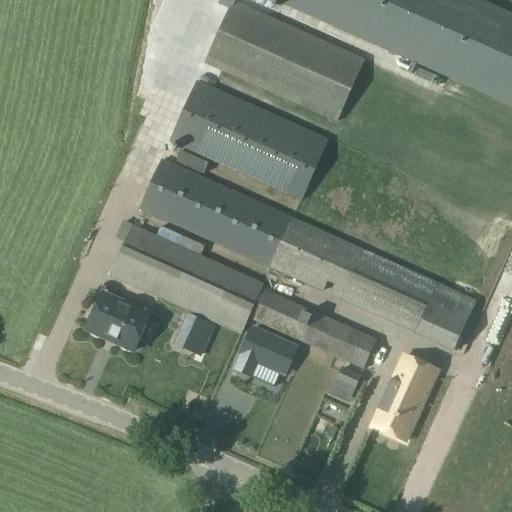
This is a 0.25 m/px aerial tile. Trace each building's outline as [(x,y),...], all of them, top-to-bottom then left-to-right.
[(249,0),(233,0),(204,65),(336,124),(368,53),(249,0)] [(265,0),(511,110),(511,20),(465,0),(265,0)] [(197,81),(169,142),(301,201),(329,141),(197,81)] [(271,270),(293,219),(161,160),(139,211),(271,270)] [(293,219),(271,270),(323,293),(327,283),(344,291),(340,301),(414,334),(413,335),(453,353),(476,301),(293,219)] [(249,320),(363,371),(376,341),(262,290),(264,284),(132,225),(109,277),(242,336),(249,320)] [(135,348),(150,315),(102,294),(85,330),(116,344),(117,340),(135,348)] [(252,325),(233,367),(253,376),(259,363),(285,374),(297,345),(252,325)] [(221,373),(229,356),(220,353),(213,370),(221,373)] [(437,374),(404,358),(372,427),(405,442),(437,374)] [(354,390),(360,377),(341,368),(335,382),(354,390)]
